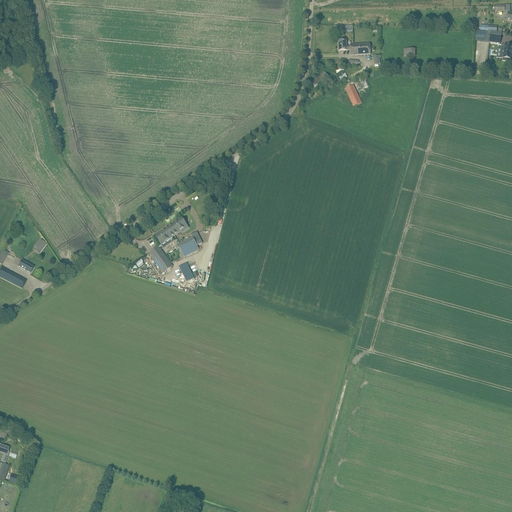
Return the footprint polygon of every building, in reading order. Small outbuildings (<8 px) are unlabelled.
[(476,31),(475,41),(489,42),(489,39),(490,35),(490,32),(485,32),(476,31)] [(501,36),(490,35),(489,39),(489,42),(500,44),(501,36)] [(343,41),(338,41),(339,51),(350,50),(350,47),(346,47),(346,41),(343,41)] [(353,45),(350,45),(350,47),(350,50),(351,56),(353,55),(370,54),(370,50),(373,50),(373,47),(370,47),(370,44),(353,45)] [(498,47),(497,58),(500,58),(503,58),(502,61),(509,62),(510,59),(511,59),(511,54),(511,52),(511,51),(511,48),(511,46),(511,45),(504,44),(504,45),(502,45),(502,47),(498,47)] [(415,49),(404,49),(404,57),(415,57),(415,49)] [(346,64),(342,61),(332,72),(336,75),(346,64)] [(328,75),(323,71),(311,84),(316,89),(328,75)] [(365,78),(360,80),(361,84),(363,89),(368,87),(369,87),(367,82),(365,78)] [(361,104),(353,85),(345,89),(354,107),(361,104)] [(188,227),(181,217),(174,222),(172,224),(168,226),(175,236),(188,227)] [(175,236),(168,226),(155,236),(162,245),(175,236)] [(179,248),(176,250),(178,254),(180,253),(181,254),(183,258),(199,250),(197,246),(202,243),(197,232),(191,235),(192,238),(177,245),(179,248)] [(45,245),(40,240),(35,247),(40,251),(45,245)] [(173,267),(158,246),(149,252),(163,273),(173,267)] [(141,259),(135,263),(138,268),(144,264),(141,259)] [(33,268),(21,261),(18,266),(30,273),(33,268)] [(186,263),(179,267),(187,282),(194,279),(186,263)] [(1,267),(0,268),(0,277),(22,288),(26,280),(22,278),(1,267)] [(0,444),(0,452),(4,453),(1,461),(5,463),(9,452),(8,452),(9,447),(0,444)] [(11,474),(8,482),(17,485),(20,477),(11,474)]
